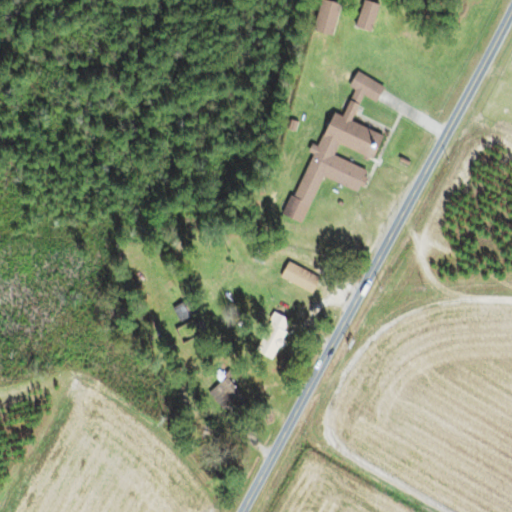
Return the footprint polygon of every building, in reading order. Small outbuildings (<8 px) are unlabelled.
[(314,0),(310,32),(330,35),(335,3),(315,0),(314,0)] [(368,33),(374,3),(357,0),(352,30),(368,33)] [(319,177),(355,193),(364,171),(330,157),(335,146),(370,161),(380,137),(347,123),(358,97),(372,103),(380,86),(351,73),(345,88),(349,91),(337,118),(326,113),(280,218),(298,225),(319,177)] [(315,279),(282,263),(274,280),(307,296),(315,279)] [(252,349),(267,357),(285,321),(270,314),(252,349)] [(203,394),(219,410),(236,394),(220,378),(203,394)]
